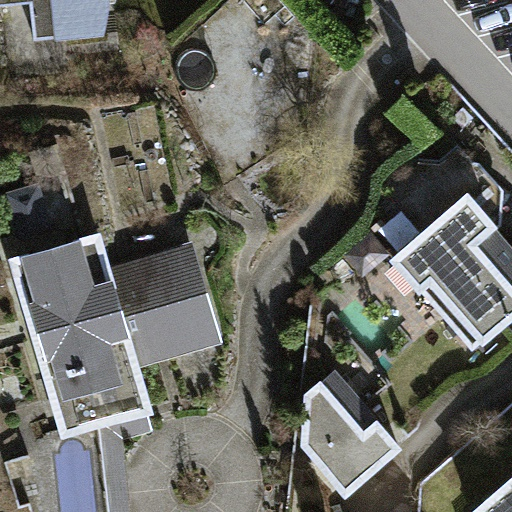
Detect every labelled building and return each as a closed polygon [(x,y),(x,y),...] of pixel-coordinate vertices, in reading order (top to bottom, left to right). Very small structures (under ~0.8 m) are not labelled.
[(96,0),(0,0),(0,5),(30,2),(34,39),(100,33),(96,0)] [(511,244),(467,193),(393,259),(473,349),(511,315),(511,244)] [(97,238),(16,262),(50,379),(64,376),(79,428),(147,408),(133,361),(215,337),(190,250),(108,274),(97,238)] [(334,371),(307,394),(305,421),(325,443),(313,454),(346,493),(399,446),(334,371)] [(511,511),(511,479),(474,511),(511,511)]
